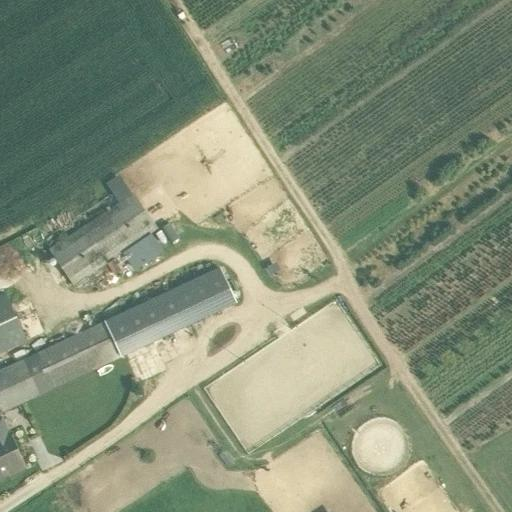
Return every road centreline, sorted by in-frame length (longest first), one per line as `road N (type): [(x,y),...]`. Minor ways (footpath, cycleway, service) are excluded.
road 1 (track): [(340,268),(332,284),(48,478)]
road 2 (track): [(340,268),(177,0)]
road 3 (track): [(505,511),(352,297),(340,268)]
road 4 (track): [(511,143),(340,268)]
